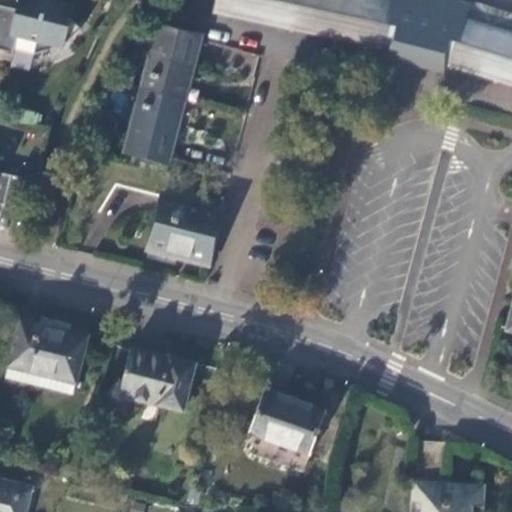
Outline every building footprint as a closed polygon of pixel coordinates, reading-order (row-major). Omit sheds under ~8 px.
[(22,0),(21,6),(0,1),(0,46),(12,50),(11,51),(15,52),(16,49),(33,53),(33,54),(48,51),(48,48),(60,44),(73,35),(82,27),(81,26),(79,28),(73,16),(76,1),(70,0),(22,0)] [(511,32),(463,18),(465,4),(447,0),(394,0),(394,2),(386,0),(213,0),(211,11),(394,51),(449,65),(511,84),(511,32)] [(158,27),(142,90),(177,99),(183,76),(188,77),(198,37),(158,27)] [(177,99),(142,90),(126,153),(165,164),(176,124),(170,122),(177,99)] [(0,204),(20,209),(25,199),(28,179),(0,172),(0,156),(0,155),(0,204)] [(148,251),(208,266),(222,212),(162,196),(148,251)] [(86,337),(19,321),(10,363),(51,374),(50,379),(74,384),(86,337)] [(182,412),(193,372),(170,367),(171,359),(132,350),(121,390),(156,399),(156,405),(182,412)] [(170,367),(193,372),(195,365),(171,359),(170,367)] [(325,413),(264,391),(248,435),(308,457),(325,413)] [(445,445),(415,442),(413,477),(441,479),(445,445)] [(0,511),(24,511),(30,489),(0,481),(0,511)] [(476,511),(477,488),(415,485),(414,511),(476,511)]
